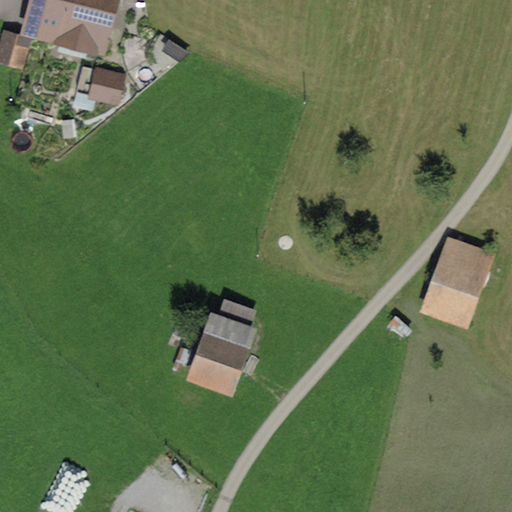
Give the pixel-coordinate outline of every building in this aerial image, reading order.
[(41,0),(33,30),(61,37),(64,27),(85,33),(83,39),(97,43),(108,0),(41,0)] [(28,40),(6,33),(0,53),(0,57),(21,64),(28,40)] [(99,72),(94,94),(116,99),(121,78),(99,72)] [(454,241),(430,307),(465,319),(489,254),(454,241)] [(219,317),(199,373),(226,383),(246,328),(219,317)] [(181,358),(179,362),(180,367),(185,369),(189,367),(191,363),(189,359),(186,357),(181,358)]
